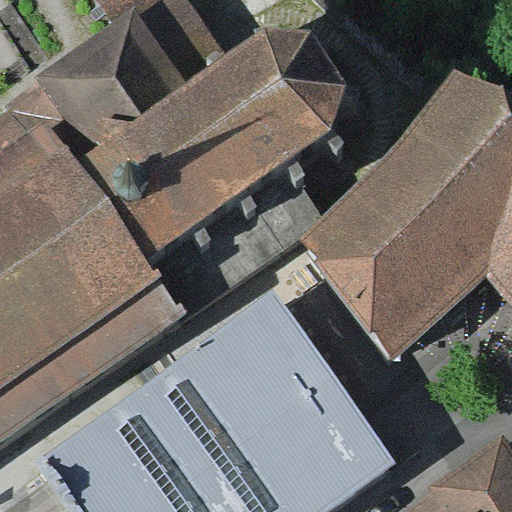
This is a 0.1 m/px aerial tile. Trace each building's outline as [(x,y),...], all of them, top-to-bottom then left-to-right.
[(323,180),(390,133),(409,83),(377,36),(317,31),(269,65),(252,41),(171,97),(126,33),(27,102),(54,141),(0,178),(0,446),(342,206),(323,180)] [(511,141),(467,118),(309,262),(404,382),(495,300),(511,284),(511,141)] [(511,284),(495,300),(511,317),(511,284)] [(43,477),(66,511),(362,511),(403,484),(282,311),(43,477)] [(511,511),(511,450),(509,445),(411,511),(511,511)]
